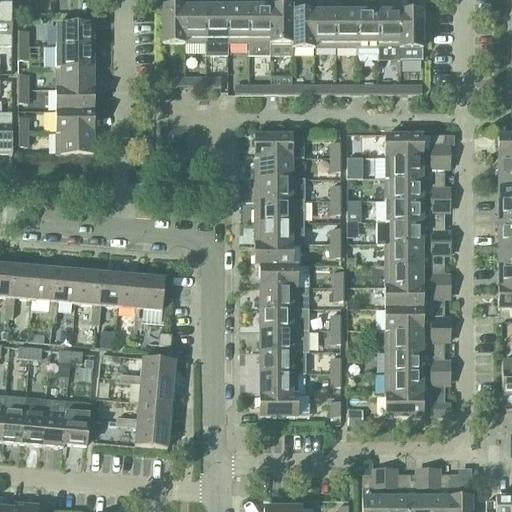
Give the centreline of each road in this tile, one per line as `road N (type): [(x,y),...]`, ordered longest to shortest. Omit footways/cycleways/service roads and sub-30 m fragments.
road 1 (residential): [(212,466),(327,466),(351,449),(465,449),(461,0)]
road 2 (residential): [(212,466),(211,253),(188,235),(122,231)]
road 3 (residential): [(122,231),(123,0)]
road 4 (residential): [(0,476),(154,490)]
road 5 (residential): [(122,231),(0,221)]
